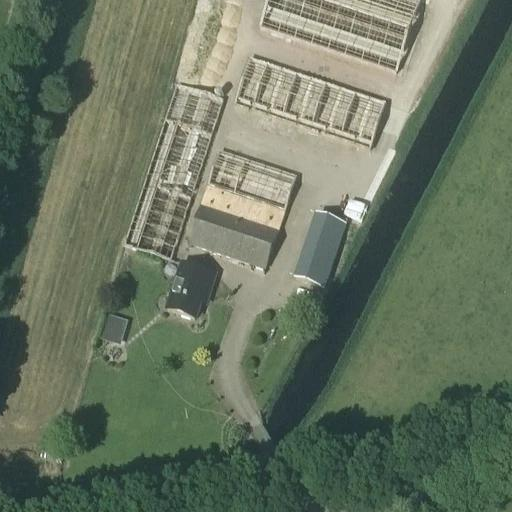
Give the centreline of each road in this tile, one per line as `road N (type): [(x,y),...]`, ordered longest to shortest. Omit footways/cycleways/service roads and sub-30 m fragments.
road 1 (unclassified): [(51,0),(0,187)]
road 2 (tertiary): [(373,511),(511,452)]
